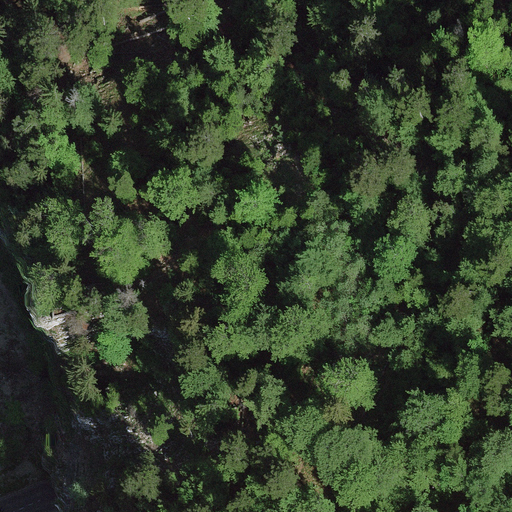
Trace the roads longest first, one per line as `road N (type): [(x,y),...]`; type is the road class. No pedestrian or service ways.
road 1 (secondary): [(172,0),(279,511)]
road 2 (secondary): [(122,338),(89,180),(97,0)]
road 3 (secondary): [(12,511),(82,473),(108,445),(124,408),(126,362)]
